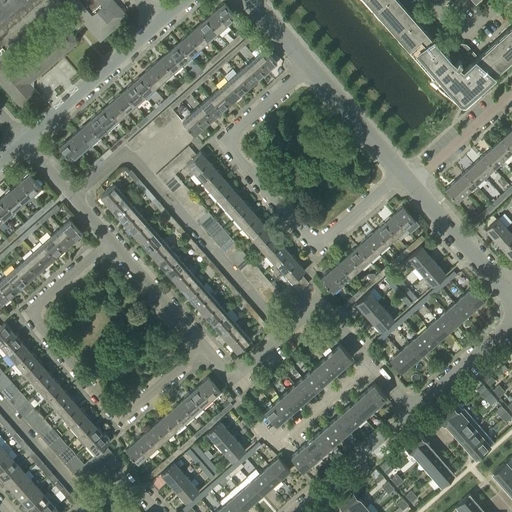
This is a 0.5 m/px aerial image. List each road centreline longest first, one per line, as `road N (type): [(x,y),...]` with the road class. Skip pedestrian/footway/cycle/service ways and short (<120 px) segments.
road 1 (residential): [(400,174),(318,246),(233,154),(225,140),(306,66)]
road 2 (residential): [(203,347),(121,420),(107,408),(28,314),(109,241)]
road 3 (residential): [(368,363),(317,305),(231,379),(203,347)]
road 4 (residential): [(23,142),(159,23)]
road 5 (tertiary): [(511,300),(410,185)]
road 6 (residential): [(256,427),(274,446),(368,363)]
road 7 (residential): [(412,412),(299,511)]
road 8 (tertiary): [(400,174),(306,66)]
road 9 (residential): [(203,347),(109,241)]
road 10 (residential): [(410,185),(511,93)]
road 11 (residential): [(511,324),(412,412)]
road 12 (residential): [(109,241),(23,142)]
